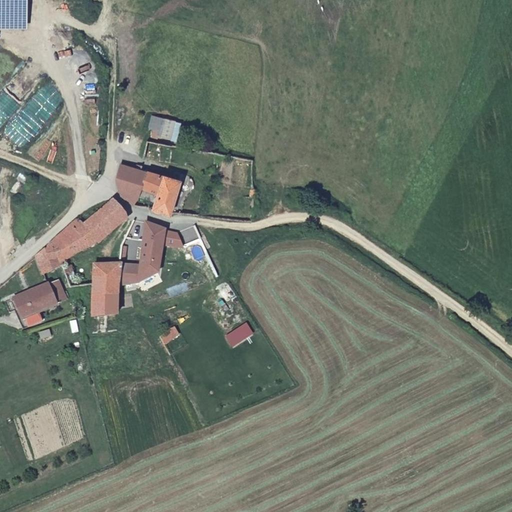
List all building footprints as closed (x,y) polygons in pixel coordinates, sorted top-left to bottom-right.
[(28,0),(0,0),(0,29),(28,29),(28,0)] [(170,216),(172,214),(181,181),(143,171),(144,166),(138,164),(137,170),(123,166),(119,182),(123,198),(135,206),(170,216)] [(255,199),(255,198),(201,192),(199,217),(254,223),(255,199)] [(49,249),(36,259),(44,274),(62,265),(61,263),(92,246),(125,217),(126,215),(115,201),(85,226),(79,219),(66,232),(49,249)] [(136,221),(133,225),(121,252),(142,255),(145,223),(136,221)] [(142,267),(122,267),(124,286),(143,284),(159,281),(166,280),(166,266),(167,232),(167,230),(149,224),(145,223),(142,255),(142,267)] [(195,227),(177,235),(188,262),(193,272),(200,287),(219,278),(211,262),(195,227)] [(95,286),(93,319),(118,315),(124,287),(124,286),(122,267),(97,268),(95,286)] [(72,289),(95,286),(97,268),(64,270),(72,289)] [(58,305),(49,284),(16,300),(24,320),(58,305)] [(228,337),(235,348),(254,336),(247,324),(228,337)] [(166,332),(158,338),(164,346),(172,340),(166,332)]
